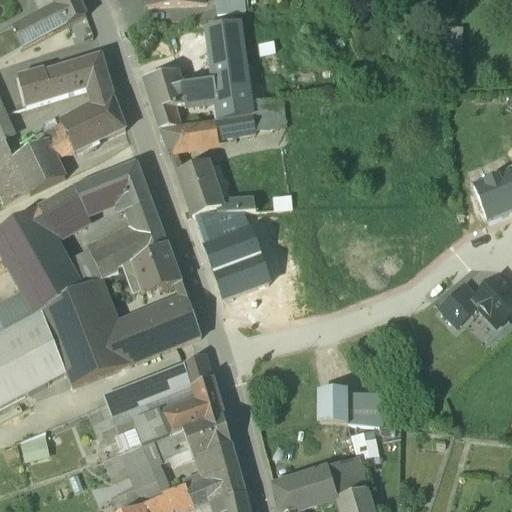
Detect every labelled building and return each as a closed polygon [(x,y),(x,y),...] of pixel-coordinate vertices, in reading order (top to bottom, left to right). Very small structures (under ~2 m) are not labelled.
[(76,0),(52,0),(56,8),(0,37),(0,63),(84,18),(76,0)] [(145,0),(146,9),(202,7),(202,0),(145,0)] [(242,1),(214,5),(216,20),(244,17),(242,1)] [(458,71),(459,26),(441,26),(440,71),(458,71)] [(216,105),(219,125),(253,121),(251,105),(248,106),(239,30),(208,34),(214,85),(216,105)] [(43,74),(18,80),(25,110),(87,91),(87,93),(108,87),(104,72),(100,59),(43,76),(43,74)] [(178,75),(144,82),(154,114),(174,111),(216,105),(214,85),(182,89),(178,75)] [(108,87),(87,93),(92,111),(112,101),(108,87)] [(92,111),(60,128),(74,155),(79,153),(82,157),(95,150),(93,147),(124,132),(114,105),(114,106),(112,101),(92,111)] [(275,104),(251,105),(253,121),(255,137),(284,132),(281,104),(275,104)] [(174,111),(154,114),(160,133),(180,130),(174,111)] [(180,130),(160,133),(171,162),(217,143),(255,137),(253,121),(219,125),(180,130)] [(60,128),(50,133),(54,139),(46,144),(55,162),(74,155),(60,128)] [(5,142),(0,144),(0,165),(13,160),(5,142)] [(46,144),(13,160),(28,198),(64,181),(55,162),(46,144)] [(13,160),(0,165),(0,203),(3,210),(28,198),(13,160)] [(136,168),(84,189),(91,210),(112,202),(118,218),(129,213),(135,229),(156,221),(136,168)] [(206,168),(178,178),(193,221),(196,221),(203,218),(243,217),(255,216),(253,204),(219,206),(214,192),(219,190),(217,184),(212,185),(206,168)] [(511,209),(511,181),(509,174),(473,188),(486,220),(511,209)] [(70,194),(0,233),(0,255),(23,298),(35,318),(42,314),(95,286),(118,275),(117,274),(123,271),(166,248),(156,221),(135,229),(137,236),(92,259),(90,255),(67,266),(56,244),(84,228),(84,213),(91,210),(84,189),(70,194)] [(196,221),(206,251),(250,236),(243,217),(203,218),(196,221)] [(206,251),(215,277),(263,260),(254,234),(250,236),(206,251)] [(166,248),(123,271),(129,289),(138,286),(141,294),(159,287),(162,293),(181,286),(167,248),(166,248)] [(272,286),(263,260),(215,277),(224,302),(272,286)] [(471,303),(477,310),(496,330),(511,315),(511,295),(498,280),(476,299),(471,303)] [(112,331),(95,286),(42,314),(66,378),(72,391),(200,340),(187,302),(112,331)] [(471,303),(476,299),(465,287),(438,311),(455,330),(477,310),(471,303)] [(23,298),(0,310),(0,337),(35,318),(23,298)] [(0,337),(0,411),(66,378),(42,314),(35,318),(0,337)] [(205,358),(104,396),(113,420),(193,390),(212,383),(205,358)] [(223,419),(212,383),(193,390),(197,406),(133,429),(137,439),(141,450),(162,443),(184,434),(223,419)] [(347,397),(319,397),(319,426),(346,428),(347,397)] [(106,407),(88,415),(97,437),(115,430),(106,407)] [(223,419),(184,434),(190,451),(193,461),(206,456),(231,447),(223,419)] [(184,434),(162,443),(168,460),(190,451),(184,434)] [(24,465),(48,458),(41,436),(17,444),(24,465)] [(370,437),(353,440),(358,461),(375,457),(370,437)] [(137,439),(104,451),(107,463),(121,458),(141,450),(137,439)] [(231,447),(206,456),(213,479),(237,469),(231,447)] [(163,499),(141,450),(121,458),(135,492),(118,500),(123,511),(138,511),(163,500),(164,500),(163,499)] [(336,503),(365,494),(356,464),(327,473),(336,503)] [(213,479),(184,491),(194,511),(193,511),(196,511),(229,499),(231,503),(245,498),(237,469),(213,479)] [(307,511),(336,503),(327,473),(271,490),(276,511),(307,511)] [(138,511),(182,511),(187,510),(187,511),(192,511),(194,511),(184,491),(163,499),(164,500),(163,500),(138,511)] [(370,511),(365,494),(336,503),(338,511),(370,511)] [(248,511),(245,498),(231,503),(229,499),(196,511),(248,511)]
